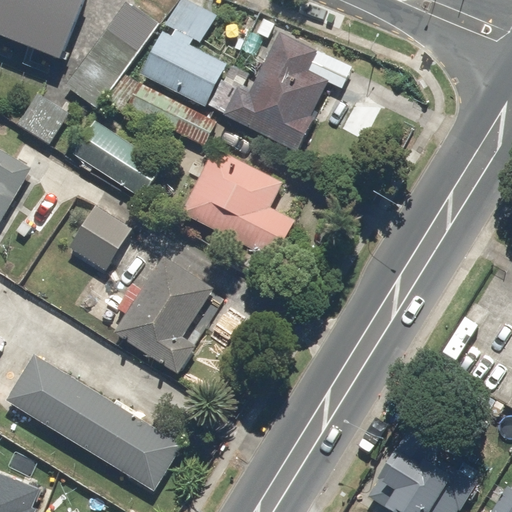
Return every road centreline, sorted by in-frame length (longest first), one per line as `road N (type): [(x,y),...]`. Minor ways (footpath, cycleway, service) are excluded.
road 1 (primary): [(261,511),(511,111)]
road 2 (tertiary): [(511,72),(383,0)]
